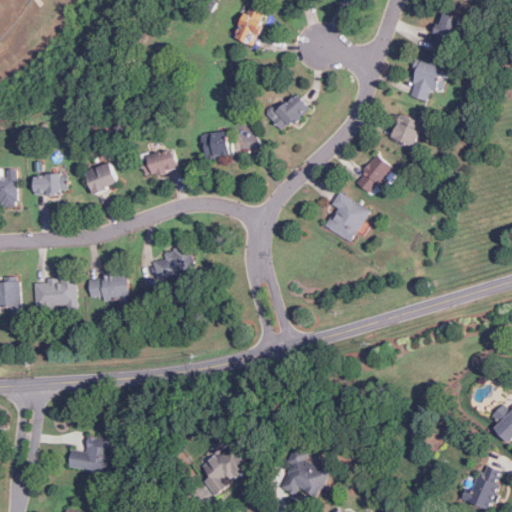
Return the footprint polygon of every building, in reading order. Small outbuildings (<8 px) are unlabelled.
[(255,44),(268,12),(249,5),(236,36),(255,44)] [(443,10),(433,43),(453,50),(464,17),(443,10)] [(428,99),(432,88),(444,92),(453,66),(423,57),(411,94),(428,99)] [(279,110),(274,105),(267,112),(286,131),(311,106),(298,92),(279,110)] [(416,146),(426,121),(403,112),(393,137),(416,146)] [(233,155),(231,130),(207,132),(208,156),(233,155)] [(150,175),(180,166),(174,146),(144,155),(150,175)] [(357,179),(372,192),(381,182),(382,183),(396,167),(380,153),(357,179)] [(95,192),(120,184),(113,161),(87,169),(95,192)] [(0,202),(20,201),(18,167),(8,168),(8,171),(0,171),(0,202)] [(70,192),(69,172),(36,173),(36,193),(70,192)] [(327,225),(353,241),(373,209),(342,190),(334,203),(339,206),(327,225)] [(158,278),(172,276),(172,279),(196,274),(191,245),(165,250),(166,258),(155,260),(158,278)] [(133,304),(129,272),(90,277),(93,296),(104,295),(105,300),(120,298),(121,305),(133,304)] [(37,305),(69,305),(69,308),(80,308),(79,294),(67,294),(66,276),(50,277),(50,281),(37,281),(37,305)] [(0,281),(0,307),(23,307),(22,281),(0,281)] [(511,411),(496,426),(511,442),(511,441),(511,411)] [(73,448),(70,465),(111,471),(116,439),(90,434),(87,450),(73,448)] [(217,494),(230,485),(228,481),(251,465),(234,442),(204,463),(212,475),(206,479),(217,494)] [(321,496),(334,468),(310,457),(312,451),(300,445),(281,487),(297,494),(301,487),(321,496)] [(494,509),(502,483),(499,482),(504,469),(485,463),(476,491),(467,488),(463,498),(494,509)]
